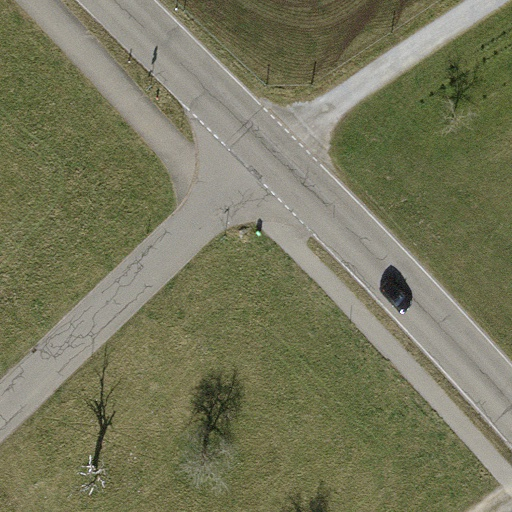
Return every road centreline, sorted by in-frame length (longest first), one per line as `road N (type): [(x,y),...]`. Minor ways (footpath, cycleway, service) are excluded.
road 1 (residential): [(0,418),(274,155)]
road 2 (unclassified): [(274,155),(511,409)]
road 3 (track): [(274,155),(351,93),(494,0)]
road 4 (unclassified): [(117,0),(274,155)]
